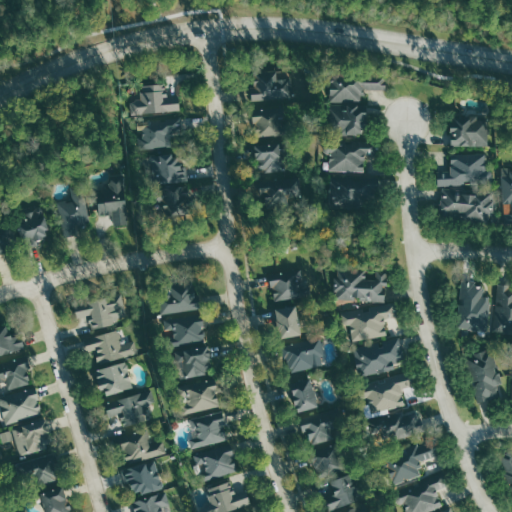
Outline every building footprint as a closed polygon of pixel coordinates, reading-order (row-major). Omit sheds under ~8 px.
[(292,79),(277,79),(277,71),(254,72),(254,86),(250,86),(251,100),(293,99),(292,79)] [(387,76),(330,76),(331,133),(365,133),(365,90),(387,90),(387,76)] [(180,112),(180,97),(167,98),(166,84),(140,85),(141,100),(131,101),(132,114),(180,112)] [(488,146),(489,120),(478,120),(478,117),(450,117),(450,146),(488,146)] [(141,150),(184,145),(181,120),(141,124),(143,137),(139,138),(141,150)] [(330,171),(365,172),(365,154),(371,154),(371,142),(326,141),(326,154),(330,154),(330,171)] [(256,172),(281,171),(280,144),(255,146),(256,172)] [(438,185),(490,183),(488,153),(451,155),(452,172),(438,173),(438,185)] [(188,213),(186,184),(185,173),(181,173),(179,155),(151,157),(156,216),(188,213)] [(511,169),(502,170),(504,204),(511,203),(511,169)] [(376,178),(334,177),(333,205),(376,206),(376,178)] [(114,225),(129,223),(124,180),(109,181),(109,188),(97,189),(100,214),(113,213),(114,225)] [(91,227),(84,188),(72,191),(74,199),(58,202),(64,232),(91,227)] [(440,212),(465,216),(465,218),(491,222),(494,198),(443,190),(440,212)] [(38,245),(36,238),(50,235),(43,208),(18,215),(27,248),(38,245)] [(0,252),(16,247),(5,218),(0,219),(0,252)] [(386,302),(386,271),(376,271),(376,279),(366,278),(366,269),(336,268),(336,298),(361,298),(361,302),(386,302)] [(274,302),(300,297),(295,270),(269,274),(274,302)] [(491,296),(484,296),(485,283),(462,281),(458,327),(488,329),(491,296)] [(171,284),(171,293),(160,294),(161,312),(197,311),(195,283),(171,284)] [(511,333),(511,285),(496,286),(498,334),(511,333)] [(92,328),(122,321),(120,313),(127,311),(123,293),(74,304),(77,318),(90,315),(92,328)] [(352,341),(387,335),(385,319),(396,317),(394,304),(342,312),(344,327),(350,326),(352,341)] [(275,307),(278,337),(301,335),(297,305),(275,307)] [(165,317),(167,345),(205,341),(202,314),(165,317)] [(0,354),(24,348),(20,333),(10,335),(7,324),(0,325),(0,354)] [(99,364),(139,354),(135,340),(122,343),(119,331),(84,339),(87,352),(96,350),(99,364)] [(287,372),(326,365),(320,337),(282,345),(287,372)] [(405,360),(400,338),(354,348),(359,376),(395,369),(394,362),(405,360)] [(184,379),(214,372),(205,340),(176,347),(184,379)] [(478,402),(499,396),(495,385),(502,383),(491,350),(464,359),(478,402)] [(9,390),(32,383),(28,371),(36,369),(32,353),(0,362),(0,382),(7,381),(9,390)] [(96,369),(102,396),(133,388),(127,361),(96,369)] [(406,406),(402,389),(413,387),(410,373),(361,383),(365,398),(368,398),(371,413),(406,406)] [(310,377),(288,384),(296,412),(319,406),(310,377)] [(184,414),(221,406),(215,379),(178,386),(184,414)] [(43,414),(35,386),(0,395),(0,402),(5,424),(43,414)] [(121,413),(124,425),(143,420),(142,414),(155,411),(151,391),(104,402),(108,416),(121,413)] [(424,432),(418,411),(377,422),(383,443),(424,432)] [(194,447),(228,440),(223,413),(189,420),(194,447)] [(20,455),(53,447),(46,419),(1,431),(4,443),(16,440),(20,455)] [(310,444),(335,440),(331,419),(321,421),(320,419),(301,423),(303,433),(308,432),(310,444)] [(167,452),(164,440),(151,443),(148,429),(118,437),(124,462),(167,452)] [(392,485),(423,475),(419,462),(437,456),(432,441),(383,457),(392,485)] [(205,480),(238,471),(231,444),(194,454),(197,465),(201,464),(205,480)] [(343,449),(312,457),(318,478),(348,470),(343,449)] [(511,490),(511,453),(498,460),(511,490)] [(51,465),(51,457),(30,459),(32,484),(60,483),(59,464),(51,465)] [(131,495),(163,487),(156,460),(124,468),(131,495)] [(334,495),(326,497),(329,509),(360,501),(353,474),(330,479),(334,495)] [(407,511),(427,511),(443,506),(437,490),(449,486),(446,476),(395,495),(399,505),(405,503),(407,511)] [(224,511),(251,504),(247,491),(236,494),(231,480),(204,488),(211,511),(224,511)] [(46,511),(66,511),(72,510),(63,486),(40,493),(46,511)] [(162,511),(162,508),(170,505),(166,492),(154,496),(153,492),(132,499),(135,511),(162,511)] [(358,511),(354,502),(331,511),(358,511)]
